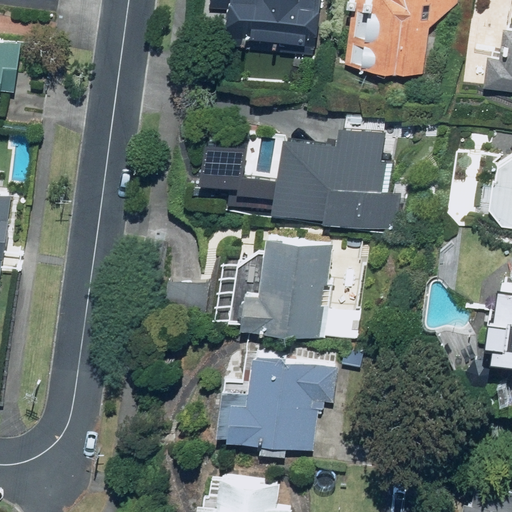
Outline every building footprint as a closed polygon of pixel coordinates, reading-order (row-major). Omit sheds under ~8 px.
[(250,0),(249,9),(332,17),(333,0),(250,0)] [(432,66),(439,18),(462,1),(462,0),(365,0),(357,55),(432,66)] [(34,30),(0,26),(0,105),(11,107),(13,80),(29,81),(34,30)] [(511,36),(507,35),(502,71),(511,72),(511,36)] [(303,121),(284,198),(399,218),(408,184),(391,180),(397,157),(387,155),(396,119),(354,108),(347,133),(303,121)] [(511,149),(506,153),(501,200),(511,215),(511,149)] [(0,290),(8,291),(18,187),(0,185),(0,290)] [(328,324),(338,232),(278,226),(272,283),(261,282),(257,317),(328,324)] [(511,268),(507,268),(505,301),(496,300),(495,324),(503,325),(502,344),(511,344),(511,268)] [(346,350),(262,343),(260,379),(234,377),(230,422),(241,423),(241,429),(323,438),(327,400),(341,402),(346,350)] [(229,467),(228,476),(226,491),(213,490),(209,511),(301,511),(303,500),(284,498),(287,474),(229,467)] [(511,511),(511,470),(481,468),(475,511),(511,511)]
